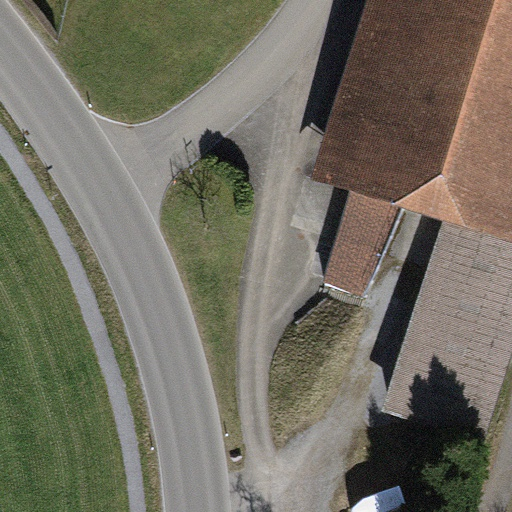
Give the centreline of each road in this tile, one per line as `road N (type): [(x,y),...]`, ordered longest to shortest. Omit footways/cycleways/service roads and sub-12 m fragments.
road 1 (unknown): [(143,511),(116,382),(56,225),(0,138)]
road 2 (secondary): [(105,190),(166,332),(199,511)]
road 3 (unclassified): [(310,0),(291,34),(105,190)]
road 4 (secondary): [(0,35),(105,190)]
